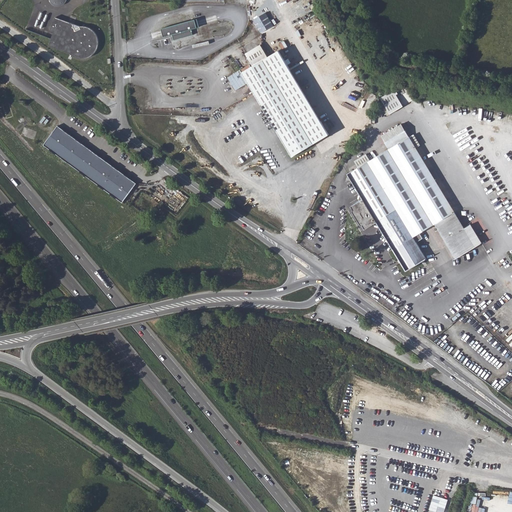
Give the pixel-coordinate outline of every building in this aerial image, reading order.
[(45,0),(46,3),(51,7),(57,9),(61,7),(65,3),(66,0),(45,0)] [(106,12),(105,0),(99,0),(98,0),(93,0),(94,13),(106,12)] [(80,26),(55,17),(50,31),(54,33),(49,46),(71,54),(73,57),(77,59),(82,59),(88,57),(92,55),(98,48),(99,41),(96,35),(94,30),(89,27),(84,26),(80,26)] [(197,18),(162,28),(164,36),(172,34),(174,40),(193,35),(191,28),(200,26),(197,18)] [(329,132),(279,48),(242,69),(291,154),(329,132)] [(253,92),(248,83),(243,86),(248,95),(253,92)] [(396,91),(403,105),(413,100),(406,86),(396,91)] [(395,89),(381,97),(386,106),(384,107),(388,115),(404,106),(395,89)] [(381,134),(385,141),(404,129),(400,122),(381,134)] [(42,142),(120,201),(134,182),(56,123),(42,142)] [(379,225),(398,258),(396,258),(398,261),(399,260),(405,268),(420,259),(421,261),(424,259),(423,258),(425,256),(416,241),(422,237),(419,232),(434,222),(455,257),(474,246),(404,129),(385,141),(388,147),(373,156),(371,153),(359,159),(362,163),(347,172),(360,193),(358,197),(359,199),(350,204),(352,207),(351,210),(359,224),(362,224),(364,227),(372,222),(373,224),(377,225),(377,224),(379,225)] [(451,510),(456,494),(446,491),(441,507),(451,510)]
